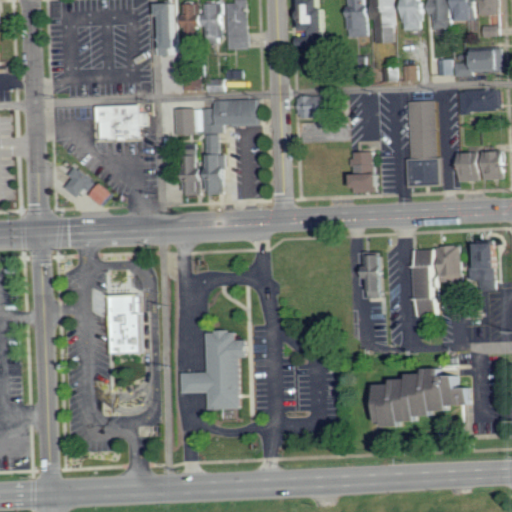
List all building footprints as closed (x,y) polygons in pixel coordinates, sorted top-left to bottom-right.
[(232,2),(234,48),(255,48),(253,0),(240,0),(240,2),(232,2)] [(310,41),(329,41),(329,32),(332,32),(332,14),(326,14),(326,5),(330,5),(329,0),(304,0),(305,30),(310,30),(310,41)] [(401,0),(377,0),(379,42),(402,42),(401,0)] [(407,0),(408,30),(428,29),(427,13),(440,13),(441,27),(457,27),(457,20),(481,20),(480,0),(407,0)] [(484,0),(484,14),(506,14),(506,0),(484,0)] [(229,2),(212,2),(212,34),(230,34),(229,2)] [(206,3),(191,3),(191,14),(188,14),(188,49),(207,49),(206,3)] [(182,6),(165,6),(165,24),(168,24),(169,53),(172,53),(172,49),(183,48),(182,6)] [(0,62),(9,62),(8,20),(0,20),(0,62)] [(459,76),(477,75),(477,70),(507,69),(507,49),(475,50),(475,62),(459,63),(459,76)] [(456,59),(442,59),(442,75),(456,75),(456,59)] [(207,89),(207,75),(188,76),(189,90),(207,89)] [(465,112),(506,111),(505,88),(464,89),(465,112)] [(333,116),(332,94),(303,96),(304,118),(333,116)] [(229,192),(227,126),(268,125),(267,97),(217,99),(218,106),(180,108),(181,135),(188,135),(190,193),(205,193),(204,179),(212,179),(212,193),(229,192)] [(417,186),(449,184),(448,157),(443,158),(441,100),(414,101),(417,186)] [(100,108),(141,106),(141,113),(148,112),(148,126),(141,126),(141,137),(107,139),(101,139),(100,108)] [(489,180),(489,179),(511,178),(511,150),(465,152),(465,181),(489,180)] [(363,172),(381,172),(380,151),(359,151),(359,165),(363,165),(363,172)] [(86,199),(101,181),(83,165),(75,175),(79,179),(73,187),(86,199)] [(390,190),(389,173),(362,173),(363,190),(390,190)] [(120,193),(108,183),(97,195),(110,206),(120,193)] [(487,243),(488,268),(508,267),(507,242),(487,243)] [(497,268),(496,244),(414,247),(417,313),(439,312),(438,282),(454,281),(454,288),(465,288),(464,256),(478,256),(478,269),(497,268)] [(384,294),(382,255),(364,255),(366,295),(384,294)] [(145,349),(143,292),(112,294),(114,351),(145,349)] [(249,355),(248,337),(238,337),(238,330),(209,331),(210,371),(184,372),(184,391),(210,390),(210,407),(242,406),(241,356),(249,355)] [(473,402),(472,385),(460,386),(459,372),(443,373),(443,366),(424,367),(424,371),(409,372),(409,376),(394,377),(394,381),(377,382),(378,420),(385,420),(385,425),(402,424),(402,419),(418,419),(418,413),(433,413),(433,408),(449,408),(449,403),(473,402)]
